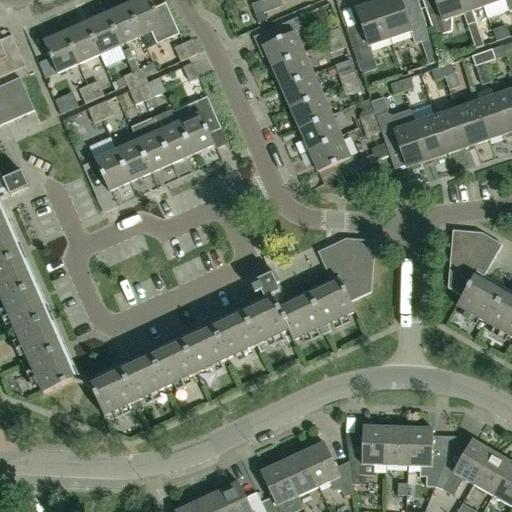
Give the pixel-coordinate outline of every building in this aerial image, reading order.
[(0,0),(0,79),(27,69),(13,38),(0,43),(0,0)] [(141,0),(128,6),(142,38),(152,34),(157,45),(179,35),(165,4),(155,9),(151,0),(141,0)] [(429,33),(428,31),(428,32),(421,12),(406,17),(400,0),(384,0),(377,2),(390,40),(411,33),(415,45),(426,41),(424,35),(429,33)] [(454,18),(463,15),(458,0),(422,0),(433,30),(428,31),(429,33),(431,40),(453,32),(454,18)] [(487,19),(488,19),(481,0),(458,0),(463,15),(468,27),(467,27),(475,50),(484,47),(476,24),(476,23),(472,12),(484,8),(487,19)] [(511,0),(481,0),(488,19),(511,10),(511,0)] [(370,47),(390,40),(377,2),(356,10),(363,29),(348,35),(358,65),(374,59),(370,47)] [(251,6),(258,25),(267,22),(264,14),(260,3),(251,6)] [(121,48),(142,38),(128,6),(107,16),(121,48)] [(101,57),(121,48),(107,16),(86,25),(101,57)] [(273,69),(304,55),(295,34),(303,30),(297,19),(272,30),(277,41),(263,47),(273,69)] [(80,66),(101,57),(86,25),(66,34),(80,66)] [(327,44),(343,39),(339,28),(324,34),(327,44)] [(58,76),(80,66),(66,34),(44,44),(58,76)] [(343,39),(327,44),(331,54),(346,49),(343,39)] [(184,45),(190,59),(200,55),(194,41),(184,45)] [(181,63),(190,59),(184,45),(175,49),(181,63)] [(482,54),(486,64),(496,60),(492,50),(482,54)] [(485,64),(486,64),(482,54),(472,57),(478,76),(488,73),(485,64)] [(282,90),(314,76),(304,55),(273,69),(282,90)] [(339,77),(353,72),(348,60),(334,65),(339,77)] [(142,69),(139,63),(131,67),(133,73),(139,89),(149,84),(142,69)] [(189,83),(199,78),(193,63),(182,68),(189,83)] [(445,78),(444,79),(447,88),(458,85),(455,75),(451,64),(441,68),(445,78)] [(435,82),(444,79),(445,78),(441,68),(431,71),(435,82)] [(343,88),(357,82),(354,72),(353,72),(339,77),(343,88)] [(130,93),(139,89),(133,73),(123,78),(129,92),(130,93)] [(291,110),(323,96),(314,76),(282,90),(291,110)] [(400,81),(404,92),(414,88),(410,78),(400,81)] [(4,182),(0,171),(0,127),(35,113),(21,80),(0,89),(0,296),(44,395),(80,379),(1,201),(29,189),(22,174),(4,182)] [(394,96),(404,92),(400,81),(390,85),(394,96)] [(88,86),(95,101),(104,97),(98,82),(88,86)] [(357,82),(343,88),(347,98),(361,92),(357,82)] [(511,133),(511,82),(494,89),(497,96),(510,134),(511,133)] [(139,89),(145,102),(155,98),(149,84),(139,89)] [(85,105),(95,101),(88,86),(79,90),(85,105)] [(135,106),(145,102),(139,89),(130,93),(135,106)] [(300,131),(332,117),(323,96),(291,110),(300,131)] [(489,141),(510,134),(497,96),(476,103),(489,141)] [(180,124),(194,156),(215,147),(216,150),(227,146),(221,130),(207,98),(188,107),(193,118),(180,124)] [(376,118),(375,113),(373,114),(369,101),(361,104),(363,111),(360,117),(363,128),(378,123),(376,118)] [(97,106),(104,121),(113,117),(107,102),(97,106)] [(469,148),(489,141),(476,103),(456,110),(469,148)] [(94,125),(104,121),(97,106),(87,110),(94,125)] [(415,124),(428,162),(449,155),(436,117),(434,118),(429,106),(411,112),(415,124)] [(449,155),(469,148),(456,110),(436,117),(449,155)] [(428,162),(415,124),(411,112),(410,111),(392,117),(386,114),(376,118),(378,123),(382,133),(388,152),(400,148),(407,169),(428,162)] [(309,152),(341,138),(332,117),(300,131),(309,152)] [(173,166),(158,134),(152,120),(132,129),(152,175),(173,166)] [(382,133),(378,123),(363,128),(367,138),(382,133)] [(173,166),(194,156),(180,124),(158,134),(173,166)] [(131,184),(152,175),(132,129),(131,129),(137,143),(117,152),(131,184)] [(341,138),(309,152),(319,174),(337,165),(343,177),(376,163),(376,162),(388,157),(383,145),(371,150),(373,154),(358,161),(356,157),(351,160),(341,138)] [(110,194),(131,184),(117,152),(95,162),(110,194)] [(511,292),(485,277),(503,246),(482,234),(453,232),(448,290),(462,298),(457,307),(511,338),(511,292)] [(355,312),(351,303),(371,293),(376,242),(346,240),(318,254),(331,281),(285,303),(272,276),(257,283),(265,300),(89,384),(105,418),(288,332),(293,342),(355,312)] [(386,467),(387,429),(363,428),(363,434),(346,434),(353,486),(366,486),(366,477),(374,477),(374,466),(386,467)] [(408,468),(410,429),(387,429),(386,467),(408,468)] [(435,488),(456,437),(433,438),(433,430),(410,429),(408,468),(420,468),(420,478),(426,478),(426,488),(435,488)] [(345,434),(349,463),(336,469),(324,443),(303,454),(319,488),(330,483),(334,492),(340,489),(344,499),(354,494),(353,486),(346,434),(345,434)] [(473,486),(493,453),(472,441),(469,446),(456,440),(457,437),(456,437),(435,488),(443,491),(453,497),(463,480),(473,486)] [(493,497),(511,465),(511,464),(493,453),(473,486),(493,497)] [(298,498),(319,488),(303,454),(282,463),(298,498)] [(279,511),(277,508),(298,498),(282,463),(261,473),(272,498),(261,504),(265,511),(279,511)] [(511,508),(511,465),(493,497),(511,508)] [(265,511),(261,504),(251,509),(239,483),(217,493),(226,511),(265,511)] [(408,496),(408,484),(398,484),(398,496),(408,496)] [(226,511),(217,493),(197,503),(200,511),(226,511)] [(200,511),(197,503),(177,511),(200,511)]
